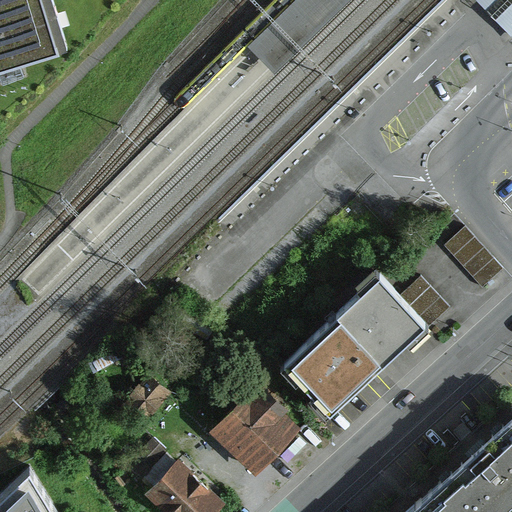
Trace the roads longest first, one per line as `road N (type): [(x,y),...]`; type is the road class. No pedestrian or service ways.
road 1 (residential): [(511,315),(295,511)]
road 2 (unknown): [(372,124),(219,280)]
